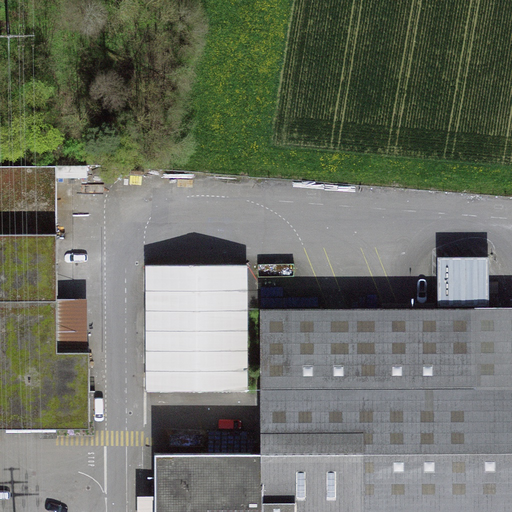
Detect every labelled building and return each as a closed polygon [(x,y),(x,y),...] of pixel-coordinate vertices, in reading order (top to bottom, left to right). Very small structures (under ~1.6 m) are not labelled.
[(0,429),(86,429),(85,353),(55,354),(53,169),(0,170),(0,429)] [(487,259),(438,259),(439,302),(487,301),(487,259)] [(148,390),(243,390),(243,265),(148,265),(148,390)] [(511,511),(511,309),(263,311),(264,452),(263,511),(511,511)] [(263,511),(264,452),(156,453),(156,511),(263,511)]
